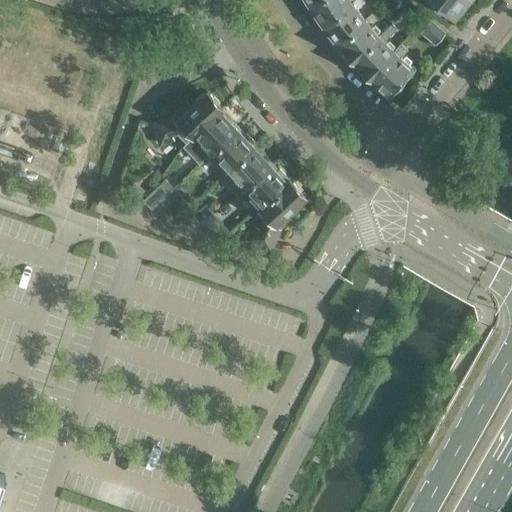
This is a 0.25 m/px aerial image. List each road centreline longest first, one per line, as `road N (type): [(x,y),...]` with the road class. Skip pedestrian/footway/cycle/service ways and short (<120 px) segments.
road 1 (tertiary): [(247,46),(250,70),(325,155),(409,220),(511,280)]
road 2 (tertiary): [(382,167),(348,147),(247,46)]
road 3 (residential): [(406,133),(344,83),(285,0)]
road 4 (primary): [(511,353),(422,511)]
road 5 (residential): [(511,8),(406,133)]
road 6 (tertiary): [(511,240),(382,167)]
